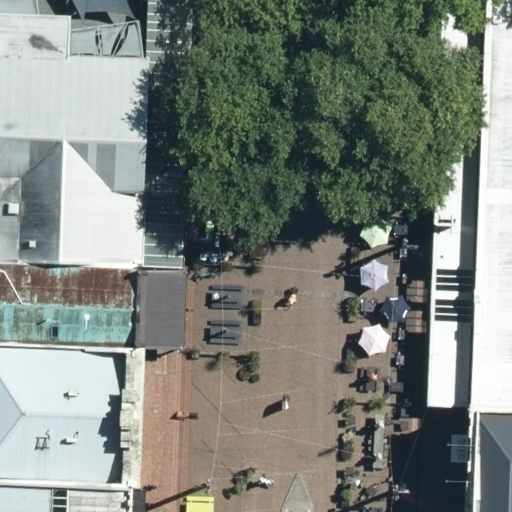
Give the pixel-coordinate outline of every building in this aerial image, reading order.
[(0,0),(0,259),(144,264),(153,0),(0,0)] [(153,0),(144,264),(190,266),(201,0),(153,0)] [(511,0),(464,0),(457,400),(511,400),(511,0)] [(0,333),(142,338),(144,264),(0,259),(0,333)] [(0,474),(137,478),(142,338),(0,333),(0,474)] [(511,511),(511,400),(457,400),(454,511),(511,511)] [(0,511),(135,511),(137,478),(0,474),(0,511)]
